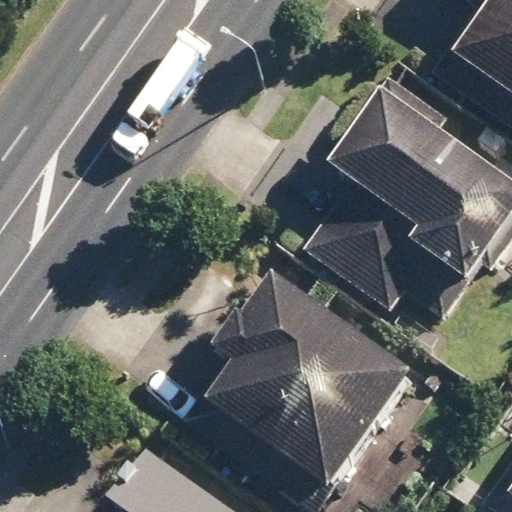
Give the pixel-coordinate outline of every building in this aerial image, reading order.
[(511,0),(455,0),(431,26),(511,98),(511,0)] [(511,227),(511,211),(393,105),(292,217),(419,330),(511,227)] [(417,398),(290,285),(189,396),(316,510),(417,398)] [(208,511),(143,453),(89,511),(208,511)] [(511,455),(503,466),(511,473),(511,455)]
